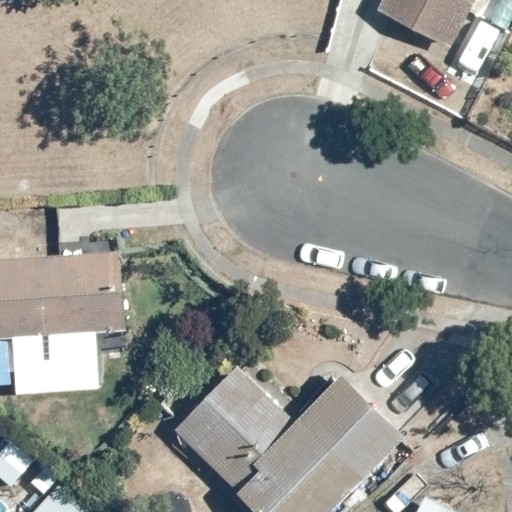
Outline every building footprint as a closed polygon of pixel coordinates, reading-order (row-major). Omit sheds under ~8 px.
[(385,0),(380,12),(457,48),(479,0),(385,0)] [(126,330),(123,250),(0,255),(0,335),(15,335),(17,392),(100,389),(98,332),(126,330)] [(297,421),(239,365),(178,429),(263,511),(336,511),(408,438),(343,374),(297,421)] [(83,511),(55,487),(31,511),(83,511)] [(469,511),(425,492),(415,511),(469,511)]
